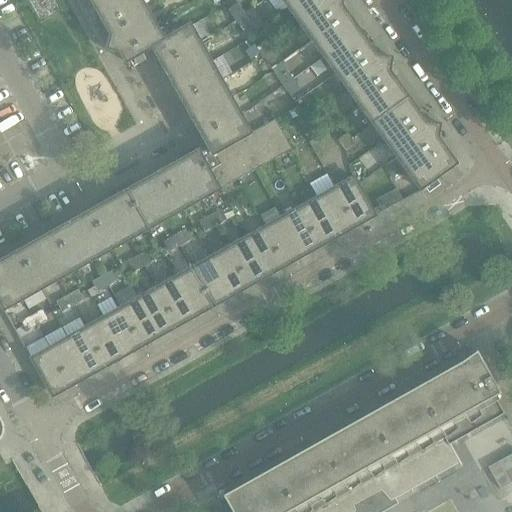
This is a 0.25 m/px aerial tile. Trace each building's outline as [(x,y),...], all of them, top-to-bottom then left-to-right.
[(110,0),(90,0),(95,9),(110,0)] [(164,42),(154,24),(144,6),(154,0),(110,0),(95,9),(112,40),(109,42),(109,43),(108,45),(108,48),(109,50),(111,51),(114,51),(115,53),(118,50),(126,64),(152,49),(164,42)] [(359,31),(339,4),(342,1),(341,0),(281,0),(323,57),(359,31)] [(245,13),(238,4),(229,11),(235,20),(245,13)] [(253,24),(245,13),(235,20),(243,31),(253,24)] [(183,211),(201,201),(219,190),(213,179),(211,175),(222,169),(220,166),(224,163),(220,156),(217,152),(250,134),(241,116),(231,99),(220,80),(210,62),(200,44),(191,27),(164,42),(152,49),(161,65),(175,88),(182,102),(195,126),(202,138),(207,147),(198,152),(184,160),(162,172),(148,180),(125,193),(113,200),(90,212),(76,220),(55,232),(41,240),(18,253),(5,260),(0,262),(0,304),(4,311),(22,301),(40,291),(58,281),(76,271),(94,261),(112,251),(130,241),(148,231),(166,221),(183,211)] [(407,98),(387,71),(387,70),(390,67),(389,66),(391,64),(391,61),(390,59),(387,58),(385,58),(384,58),(383,57),(380,60),(359,31),(323,57),(371,123),(407,98)] [(279,65),(273,57),(267,61),(273,69),(279,65)] [(294,82),(286,70),(276,77),(285,89),(294,82)] [(309,95),(298,80),(295,83),(294,82),(285,89),(295,104),(309,95)] [(435,136),(439,134),(438,132),(439,130),(439,127),(437,125),(434,124),(432,125),(431,125),(430,124),(427,126),(407,98),(371,123),(408,175),(421,192),(425,189),(425,188),(456,165),(435,136)] [(283,134),(275,120),(269,123),(272,127),(277,137),(283,134)] [(277,137),(272,127),(266,130),(272,141),(277,137)] [(272,141),(266,130),(260,134),(266,144),(272,141)] [(266,144),(260,134),(254,137),(260,147),(266,144)] [(340,146),(350,138),(348,134),(337,142),(340,146)] [(260,147),(254,137),(249,140),(254,150),(260,147)] [(292,150),(286,138),(280,141),(287,153),(290,151),(292,150)] [(345,152),(355,145),(350,138),(340,146),(345,152)] [(254,150),(249,140),(243,143),(249,154),(254,150)] [(287,153),(280,141),(274,144),(281,156),(287,153)] [(249,154),(243,143),(237,146),(243,157),(249,154)] [(281,156),(274,144),(269,147),(275,159),(281,156)] [(243,157),(237,146),(231,150),(237,160),(243,157)] [(275,159),(269,147),(263,151),(270,162),(272,161),(275,159)] [(237,160),(231,150),(225,153),(232,163),(237,160)] [(270,162),(263,151),(258,154),(264,165),(270,162)] [(232,163),(225,153),(220,156),(224,163),(226,167),(228,166),(232,163)] [(264,165),(258,154),(252,157),(259,168),(264,165)] [(259,168),(252,157),(246,160),(253,172),(259,168)] [(253,172),(246,160),(241,163),(247,175),(253,172)] [(247,175),(241,163),(235,166),(242,178),(247,175)] [(242,178),(235,166),(230,169),(236,181),(237,181),(242,178)] [(236,181),(230,169),(224,172),(231,184),(236,181)] [(231,184),(224,172),(218,176),(225,187),(231,184)] [(225,187),(218,176),(213,179),(219,190),(220,190),(225,187)] [(368,204),(357,185),(353,179),(334,189),(355,227),(375,217),(368,204)] [(355,227),(334,189),(317,199),(339,237),(355,227)] [(382,212),(403,201),(397,190),(376,201),(379,207),(382,212)] [(339,237),(317,199),(299,209),(320,247),(339,237)] [(320,247),(299,209),(281,219),(302,257),(320,247)] [(213,222),(224,216),(221,211),(210,217),(213,222)] [(216,228),(227,221),(224,216),(213,222),(216,228)] [(202,227),(213,222),(210,217),(200,223),(202,227)] [(302,257),(281,219),(264,229),(285,267),(302,257)] [(216,228),(213,222),(202,227),(206,234),(216,228)] [(285,267),(264,229),(246,239),(268,277),(285,267)] [(178,242),(188,236),(185,231),(175,237),(178,242)] [(181,247),(191,242),(188,236),(178,242),(181,247)] [(166,248),(178,242),(175,237),(164,243),(166,248)] [(268,277),(246,239),(228,249),(249,287),(268,277)] [(170,254),(181,247),(178,242),(166,248),(170,254)] [(249,287),(228,249),(210,259),(231,297),(249,287)] [(142,262),(153,256),(149,250),(139,256),(142,262)] [(130,268),(142,262),(139,256),(127,263),(130,268)] [(144,267),(156,261),(153,256),(142,262),(144,267)] [(231,297),(210,259),(193,269),(213,307),(231,297)] [(126,278),(144,267),(142,262),(130,268),(123,272),(126,278)] [(213,307),(193,269),(174,279),(196,317),(213,307)] [(105,282),(116,276),(113,271),(103,277),(105,282)] [(108,288),(119,281),(116,276),(105,282),(108,288)] [(94,288),(105,282),(103,277),(91,283),(94,287),(94,288)] [(196,317),(174,279),(156,289),(177,327),(196,317)] [(98,294),(108,288),(105,282),(94,288),(98,294)] [(87,291),(86,292),(86,293),(90,298),(91,298),(98,294),(94,288),(94,287),(87,291)] [(177,327),(156,289),(138,299),(160,337),(177,327)] [(70,302),(81,296),(78,291),(67,297),(70,302)] [(73,307),(84,301),(81,296),(70,302),(73,307)] [(59,309),(70,302),(67,297),(56,303),(59,309)] [(160,337),(138,299),(120,310),(141,348),(160,337)] [(61,314),(73,307),(70,302),(59,309),(61,314)] [(34,322),(45,316),(42,310),(31,317),(34,322)] [(141,348),(120,310),(103,319),(124,357),(141,348)] [(37,328),(48,321),(45,316),(34,322),(37,328)] [(34,322),(31,317),(22,322),(25,327),(34,322)] [(124,357),(103,319),(85,329),(106,367),(124,357)] [(37,328),(34,322),(25,327),(28,333),(37,328)] [(106,367),(85,329),(67,339),(88,377),(106,367)] [(88,377),(67,339),(50,349),(71,387),(88,377)] [(71,387),(50,349),(31,359),(52,397),(71,387)] [(436,478),(436,477),(458,464),(459,465),(461,464),(450,445),(504,415),(495,398),(500,395),(477,355),(224,497),(232,511),(354,511),(353,507),(381,491),(391,502),(410,491),(411,492),(412,491),(411,490),(434,477),(435,479),(436,478)] [(511,483),(511,454),(488,468),(500,490),(511,483)]
